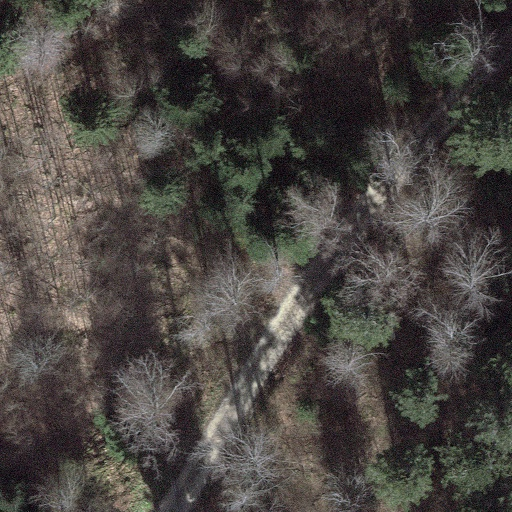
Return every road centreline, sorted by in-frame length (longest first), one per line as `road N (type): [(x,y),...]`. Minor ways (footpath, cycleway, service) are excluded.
road 1 (track): [(511,55),(165,511)]
road 2 (track): [(0,67),(141,0)]
